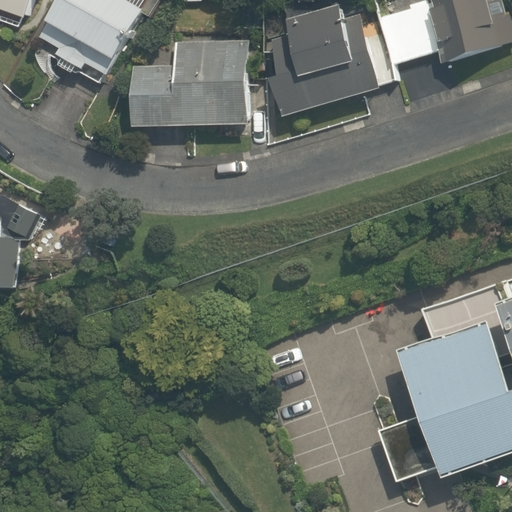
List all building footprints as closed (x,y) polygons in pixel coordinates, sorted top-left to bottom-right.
[(0,0),(0,7),(33,19),(40,0),(0,0)] [(96,68),(119,81),(164,0),(64,0),(43,38),(65,50),(62,56),(93,73),(96,68)] [(442,52),(425,0),(419,0),(382,11),(398,65),(442,52)] [(507,49),(492,0),(431,0),(452,66),(507,49)] [(348,6),(292,22),(297,39),(279,44),(288,78),(283,80),(293,115),(388,88),(366,10),(350,15),(348,6)] [(184,68),(140,70),(142,130),(255,124),(251,35),(182,39),(184,68)] [(0,290),(25,290),(26,242),(44,216),(26,202),(0,202),(0,290)] [(511,278),(428,308),(438,336),(406,348),(431,413),(385,429),(403,480),(449,464),(453,475),(511,453),(511,278)]
